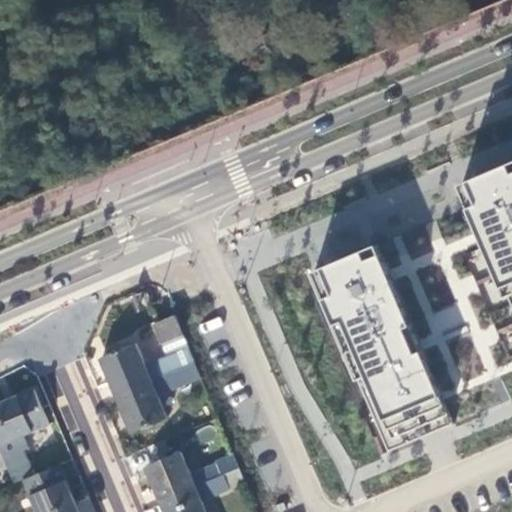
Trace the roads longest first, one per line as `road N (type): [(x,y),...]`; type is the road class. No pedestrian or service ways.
road 1 (primary): [(511,46),(178,186)]
road 2 (primary): [(189,211),(511,75)]
road 3 (residential): [(318,511),(204,247)]
road 4 (residential): [(120,511),(46,336),(0,356)]
road 5 (primary): [(0,290),(189,211)]
road 6 (primary): [(178,186),(0,260)]
road 7 (residential): [(511,455),(381,511)]
